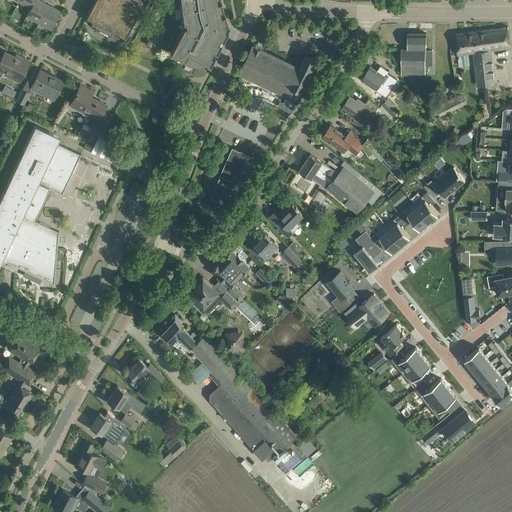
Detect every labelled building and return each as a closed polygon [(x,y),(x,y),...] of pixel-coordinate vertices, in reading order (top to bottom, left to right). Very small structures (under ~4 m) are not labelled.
[(33,18),(39,21),(47,5),(45,4),(45,3),(39,0),(34,0),(30,8),(26,16),(32,20),(33,18)] [(94,0),(86,16),(90,18),(91,22),(118,36),(119,33),(126,37),(143,0),(180,0),(183,22),(185,22),(186,26),(184,25),(170,52),(174,54),(184,59),(185,58),(195,63),(198,58),(210,65),(229,27),(227,23),(227,21),(224,13),(221,0),(94,0)] [(47,5),(39,21),(46,24),(45,26),(51,29),(60,11),(51,6),(50,7),(47,5)] [(508,26),(456,33),(459,54),(473,52),(477,86),(495,84),(492,50),(510,48),(508,26)] [(401,65),(401,75),(410,75),(410,74),(425,74),(425,66),(432,66),(432,50),(426,50),(426,33),(408,33),(408,49),(401,49),(401,65)] [(298,101),(321,60),(320,60),(310,55),(305,55),(299,67),(253,45),(244,63),(245,64),(240,74),(298,101)] [(4,52),(0,60),(0,68),(10,73),(9,76),(19,81),(29,62),(21,57),(19,60),(15,58),(15,57),(4,52)] [(458,55),(459,67),(469,65),(467,54),(458,55)] [(187,63),(184,68),(191,72),(192,69),(194,66),(187,63)] [(370,66),(361,79),(369,84),(377,90),(386,96),(397,79),(387,72),(389,70),(381,65),(377,71),(370,66)] [(31,87),(37,91),(53,99),(63,81),(55,77),(54,78),(40,71),(40,69),(31,87)] [(80,85),(70,105),(98,120),(106,104),(91,96),(93,92),(80,85)] [(23,89),(17,101),(24,104),(30,93),(23,89)] [(424,90),(424,102),(432,103),(433,91),(424,90)] [(462,94),(435,108),(440,117),(466,104),(462,94)] [(353,121),(361,126),(364,128),(378,106),(369,98),(365,103),(358,98),(357,100),(350,95),(342,107),(356,117),(353,121)] [(388,99),(379,107),(391,119),(399,111),(388,99)] [(93,122),(88,133),(85,137),(93,141),(97,134),(102,136),(105,129),(93,122)] [(0,258),(2,259),(54,283),(58,231),(34,220),(43,199),(47,201),(49,196),(45,195),(49,188),(62,194),(81,154),(57,143),(50,140),(53,133),(35,124),(0,198),(0,258)] [(330,124),(321,137),(330,143),(343,152),(347,147),(355,154),(361,147),(372,159),(376,155),(380,151),(369,138),(364,142),(350,130),(346,135),(330,124)] [(60,136),(53,133),(50,140),(57,143),(60,136)] [(468,133),(457,140),(462,147),(472,139),(468,133)] [(83,148),(91,151),(94,146),(86,142),(83,148)] [(218,181),(239,190),(254,157),(232,148),(220,175),(221,175),(219,180),(218,181)] [(124,167),(129,170),(136,155),(131,152),(124,167)] [(326,175),(332,179),(337,172),(310,154),(299,170),(311,178),(315,172),(324,178),(326,175)] [(441,157),(434,163),(439,168),(446,163),(441,157)] [(371,189),(357,177),(360,173),(345,160),(341,164),(344,166),(339,173),(337,172),(332,179),(327,185),(357,211),(366,199),(371,203),(374,199),(376,200),(381,194),(373,187),(371,189)] [(511,161),(506,161),(505,172),(500,171),(499,181),(511,181),(511,161)] [(431,180),(425,185),(434,196),(440,192),(444,197),(465,180),(454,167),(434,183),(431,180)] [(290,170),(284,178),(288,180),(293,172),(290,170)] [(511,188),(506,188),(506,198),(498,197),(497,209),(511,210),(511,188)] [(427,191),(413,203),(429,222),(438,214),(430,205),(435,201),(427,191)] [(413,203),(399,214),(407,224),(412,220),(420,229),(429,222),(413,203)] [(269,216),(276,224),(285,233),(288,237),(294,232),(290,228),(303,214),(296,207),(293,204),(292,205),(294,206),(286,213),(285,212),(280,217),(274,211),(269,216)] [(471,211),(471,219),(486,219),(486,211),(471,211)] [(399,214),(385,225),(401,245),(410,237),(403,228),(407,224),(399,214)] [(504,219),(503,224),(494,223),(493,235),(511,236),(511,218),(504,218),(503,219),(504,219)] [(361,223),(357,226),(362,233),(366,230),(365,229),(361,223)] [(385,225),(371,237),(379,247),(384,243),(392,252),(401,245),(385,225)] [(362,246),(354,252),(369,271),(378,263),(373,257),(382,250),(379,247),(371,237),(368,233),(366,230),(362,233),(356,238),(362,246)] [(279,247),(276,244),(266,234),(258,242),(256,241),(249,248),(260,259),(264,262),(274,252),(278,252),(279,247)] [(344,237),(337,244),(342,249),(349,243),(344,237)] [(511,247),(509,247),(509,240),(484,241),(485,249),(496,249),(496,256),(497,264),(507,264),(507,262),(511,262),(511,247)] [(301,251),(293,242),(287,247),(301,262),(302,260),(297,255),(301,251)] [(287,247),(281,253),(295,267),(301,262),(287,247)] [(225,253),(221,257),(243,277),(246,274),(251,269),(249,267),(250,266),(244,260),(245,260),(238,254),(238,255),(232,249),(227,255),(225,253)] [(220,263),(214,268),(219,273),(219,274),(225,280),(226,280),(231,285),(226,291),(238,302),(244,295),(235,286),(243,277),(221,257),(218,261),(220,263)] [(340,270),(328,280),(339,294),(331,300),(340,311),(351,303),(351,302),(345,295),(353,288),(354,287),(340,270)] [(267,273),(262,277),(267,282),(272,278),(267,273)] [(511,275),(504,277),(503,273),(487,276),(489,287),(496,285),(498,294),(509,292),(509,295),(511,294),(511,275)] [(198,286),(191,293),(196,298),(192,303),(200,311),(203,313),(204,314),(205,314),(207,314),(209,313),(211,311),(212,309),(212,307),(212,305),(208,302),(212,298),(218,304),(219,305),(220,305),(221,305),(222,304),(223,303),(225,303),(231,309),(238,302),(226,291),(221,297),(211,287),(209,285),(201,278),(196,284),(198,286)] [(282,293),(276,298),(284,305),(289,300),(282,293)] [(353,305),(344,312),(347,316),(355,327),(360,322),(367,316),(374,325),(387,314),(388,315),(389,314),(375,297),(374,296),(375,295),(374,294),(356,309),(353,305)] [(473,296),(464,297),(466,322),(476,321),(476,319),(480,318),(479,309),(475,310),(473,296)] [(191,351),(200,339),(194,334),(192,333),(191,334),(186,329),(180,324),(183,321),(175,314),(169,321),(167,320),(162,324),(164,326),(158,333),(165,340),(167,337),(177,347),(181,343),(189,351),(191,351)] [(397,324),(381,336),(387,343),(384,345),(391,355),(404,345),(400,340),(406,335),(405,334),(405,333),(403,330),(402,330),(397,324)] [(238,351),(245,351),(243,330),(224,332),(226,352),(232,351),(232,354),(239,353),(238,351)] [(13,332),(4,346),(21,356),(18,361),(8,355),(5,361),(32,378),(36,372),(26,366),(29,362),(30,362),(40,346),(32,341),(33,339),(20,332),(18,335),(13,332)] [(193,349),(193,350),(206,364),(193,377),(199,384),(210,374),(215,380),(219,385),(220,386),(210,395),(210,399),(254,448),(266,437),(275,447),(264,457),(268,461),(279,452),(297,436),(205,335),(201,340),(193,349)] [(46,342),(40,352),(51,358),(57,348),(46,342)] [(401,351),(391,359),(402,373),(423,356),(416,347),(405,356),(401,351)] [(479,348),(465,359),(471,366),(485,355),(479,347),(479,348)] [(387,359),(383,354),(376,359),(380,364),(387,359)] [(485,355),(471,366),(477,373),(491,362),(485,355)] [(423,356),(402,373),(403,373),(414,387),(424,379),(420,374),(431,365),(423,356)] [(158,384),(164,377),(150,364),(148,366),(139,358),(126,372),(140,385),(146,379),(146,376),(142,372),(144,370),(158,384)] [(5,361),(1,367),(11,374),(21,380),(18,385),(17,384),(4,405),(13,410),(22,415),(29,403),(27,402),(33,393),(22,387),(25,382),(29,385),(32,378),(5,361)] [(491,362),(477,373),(482,380),(497,369),(491,362)] [(497,369),(482,380),(488,387),(502,376),(497,369)] [(502,376),(488,387),(493,394),(493,395),(508,382),(502,376)] [(426,382),(416,390),(428,404),(449,387),(441,378),(430,387),(426,382)] [(511,387),(508,382),(493,395),(500,403),(511,392),(511,387)] [(146,404),(126,391),(117,385),(107,401),(125,413),(130,405),(133,407),(133,406),(142,411),(146,404)] [(136,391),(146,400),(151,394),(142,385),(136,391)] [(449,387),(428,404),(439,418),(449,410),(445,406),(456,397),(449,387)] [(184,406),(179,411),(184,415),(188,409),(184,406)] [(440,420),(421,435),(428,443),(444,429),(452,440),(476,421),(465,407),(454,416),(450,412),(440,420)] [(119,438),(126,428),(120,424),(118,426),(100,413),(90,426),(102,434),(107,427),(113,431),(112,433),(119,438)] [(120,424),(126,428),(133,433),(138,424),(126,416),(121,422),(121,423),(120,424)] [(0,454),(4,448),(2,447),(9,436),(0,430),(0,454)] [(168,449),(175,456),(185,447),(179,439),(168,449)] [(94,445),(86,440),(82,448),(83,449),(75,465),(90,473),(96,463),(102,466),(105,460),(90,452),(94,445)] [(123,450),(115,444),(114,445),(107,440),(100,449),(116,461),(123,450)] [(160,461),(164,466),(174,457),(170,452),(160,461)] [(83,483),(102,492),(106,483),(88,474),(83,483)] [(63,489),(53,507),(63,511),(71,511),(74,507),(83,511),(89,504),(98,511),(105,511),(110,507),(89,489),(89,490),(82,498),(81,499),(76,496),(71,494),(63,489)]
